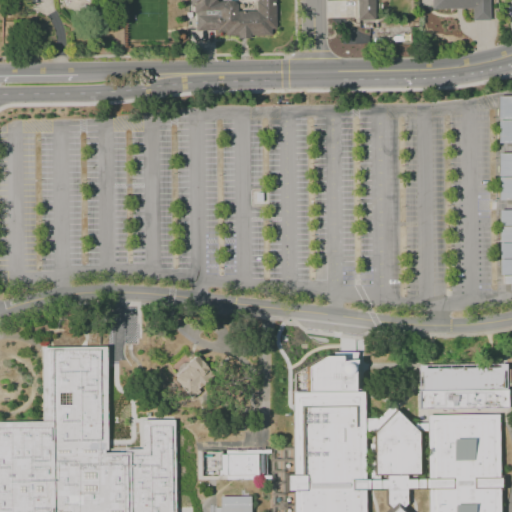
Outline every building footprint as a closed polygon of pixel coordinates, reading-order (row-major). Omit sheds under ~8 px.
[(191,0),(192,31),(226,31),(226,37),(275,36),(274,0),(255,0),(256,11),(236,11),(236,0),(211,1),(211,0),(191,0)] [(354,0),(355,20),(373,20),(372,0),(354,0)] [(471,9),(471,21),(489,20),(488,0),(430,0),(431,9),(471,9)] [(511,95),(496,96),(497,143),(511,143),(511,95)] [(498,200),(511,199),(511,152),(497,153),(498,200)] [(511,209),(498,210),(498,226),(511,225),(511,209)] [(511,226),(498,227),(499,284),(511,283),(511,226)] [(40,349),(105,348),(107,452),(126,452),(126,449),(141,449),(141,422),(172,421),(173,511),(0,511),(0,422),(41,422),(40,349)] [(172,377),(195,358),(213,379),(190,399),(172,377)] [(419,367),(502,365),(503,389),(507,388),(507,410),(417,412),(417,391),(420,391),(419,367)] [(305,391),(304,371),(293,372),(294,392),(305,391)] [(291,393),(362,392),(364,480),(364,491),(364,511),(293,511),(293,494),(286,494),(285,475),(292,475),(291,393)] [(396,411),(419,433),(420,476),(406,476),(406,479),(406,491),(406,510),(407,511),(384,511),(386,511),(385,491),(385,479),(385,476),(374,477),(372,432),(396,411)] [(427,417),(498,416),(498,511),(427,511),(427,491),(427,479),(427,417)] [(200,443),(225,443),(225,450),(268,450),(268,480),(200,480),(200,443)] [(364,480),(385,479),(385,491),(364,491),(364,480)] [(406,479),(427,479),(427,491),(406,491),(406,479)] [(218,511),(218,497),(247,497),(247,511),(218,511)]
